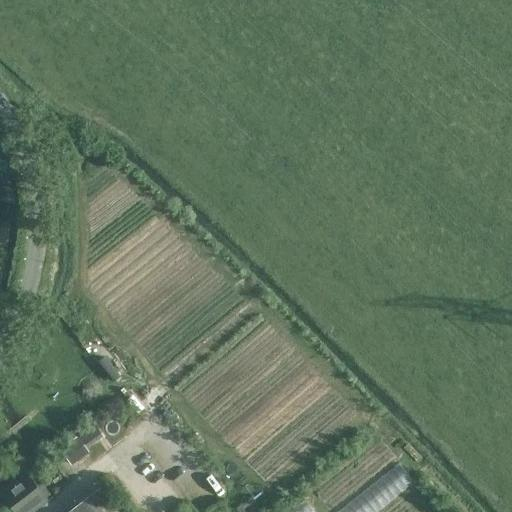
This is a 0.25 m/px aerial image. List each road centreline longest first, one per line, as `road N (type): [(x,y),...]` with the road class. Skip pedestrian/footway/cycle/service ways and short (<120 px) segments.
road 1 (unclassified): [(0,339),(27,299),(40,242),(35,177),(0,101)]
road 2 (track): [(163,382),(82,290),(84,181)]
road 3 (track): [(163,382),(276,505),(310,496),(325,511)]
